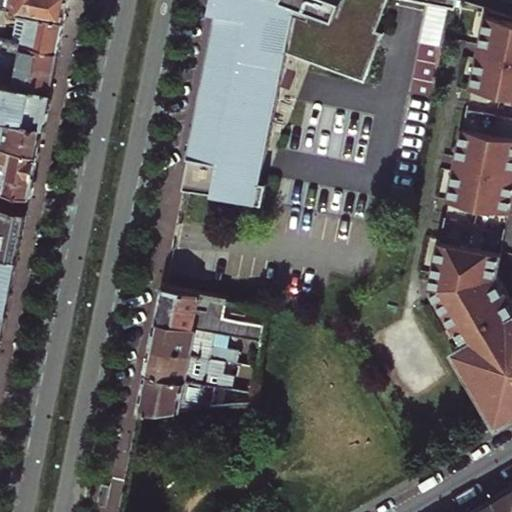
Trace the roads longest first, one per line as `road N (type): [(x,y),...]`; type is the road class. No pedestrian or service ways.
road 1 (secondary): [(128,0),(25,511)]
road 2 (secondary): [(63,511),(165,0)]
road 3 (residential): [(404,511),(511,448)]
